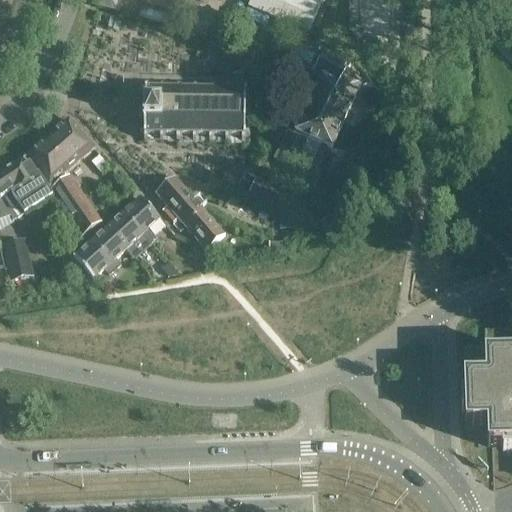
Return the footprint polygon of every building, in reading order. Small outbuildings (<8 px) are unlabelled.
[(116,14),(120,0),(99,0),(97,8),(116,14)] [(326,0),(222,0),(229,3),(230,1),(311,36),(326,0)] [(366,0),(367,31),(403,30),(402,0),(366,0)] [(362,17),(362,8),(349,9),(349,17),(362,17)] [(111,18),(108,29),(119,32),(120,27),(121,21),(111,18)] [(315,58),(320,49),(308,42),(303,51),(315,58)] [(315,58),(303,51),(295,46),(286,62),(287,71),(301,79),(309,76),(319,60),(315,58)] [(331,150),(361,87),(347,74),(350,67),(325,52),(313,74),(321,78),(295,133),(308,140),(331,150)] [(250,118),(250,114),(245,114),(246,96),(250,96),(251,93),(246,93),(246,88),(243,88),(242,93),(230,92),(230,88),(226,88),(226,92),(213,92),(213,88),(210,87),(210,92),(197,92),(197,87),(194,87),(194,92),(181,91),(181,87),(177,87),(177,91),(164,91),(164,86),(161,86),(161,91),(148,91),(148,86),(145,86),(145,91),(140,91),(140,94),(145,94),(144,109),(139,109),(139,118),(144,118),(144,133),(139,133),(139,137),(144,137),(144,142),(147,142),(147,137),(160,137),(160,142),(163,142),(163,137),(176,138),(176,142),(180,142),(180,138),(193,138),(192,143),(196,143),(196,138),(209,138),(209,143),(212,143),(212,138),(225,139),(225,143),(228,143),(228,139),(241,139),(241,144),(245,144),(245,139),(250,139),(250,136),(245,136),(245,118),(250,118)] [(48,190),(95,150),(69,121),(28,159),(48,190)] [(297,163),(308,140),(295,133),(284,156),(297,163)] [(14,224),(52,199),(26,160),(0,176),(0,242),(18,237),(14,224)] [(285,194),(289,183),(274,177),(269,186),(285,194)] [(101,224),(69,178),(50,192),(82,239),(101,224)] [(174,179),(156,195),(185,229),(204,213),(174,179)] [(249,194),(278,208),(284,195),(255,182),(249,194)] [(149,232),(159,222),(140,200),(123,216),(151,247),(157,241),(149,232)] [(204,213),(185,229),(206,253),(225,237),(204,213)] [(151,247),(123,216),(107,230),(126,252),(137,242),(145,252),(151,247)] [(116,261),(126,252),(107,230),(74,260),(93,282),(104,272),(109,277),(121,266),(116,261)] [(61,256),(80,240),(75,232),(55,248),(61,256)] [(23,243),(4,248),(12,283),(32,278),(23,243)] [(463,265),(456,267),(458,274),(466,271),(463,265)] [(179,278),(169,266),(162,272),(169,279),(179,278)] [(7,293),(5,293),(0,293),(0,302),(8,302),(7,293)] [(511,329),(484,330),(485,347),(464,348),(463,348),(463,356),(464,382),(464,396),(461,396),(462,414),(465,414),(466,428),(466,439),(477,438),(478,449),(488,449),(492,449),(493,449),(502,449),(503,454),(511,453),(511,329)]
